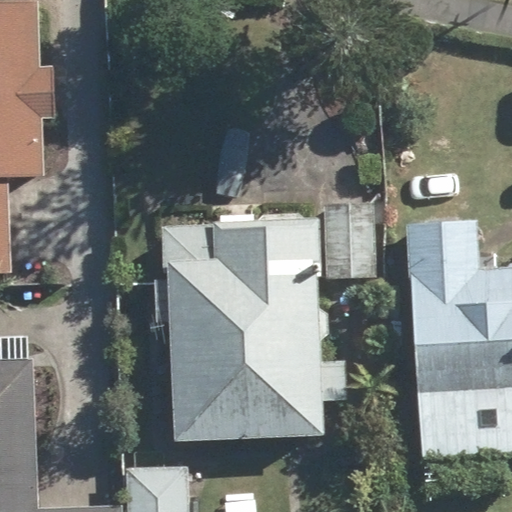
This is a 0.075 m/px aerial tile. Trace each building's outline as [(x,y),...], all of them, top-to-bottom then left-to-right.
[(32,9),(0,10),(0,281),(8,281),(3,185),(41,183),(38,126),(49,126),(47,73),(35,74),(32,9)] [(369,210),(318,212),(321,286),(373,283),(369,210)] [(306,227),(157,234),(167,453),(317,446),(315,410),(340,409),(338,369),(313,370),(306,227)] [(511,276),(470,279),(468,231),(399,234),(410,468),(511,462),(511,276)] [(33,511),(26,365),(0,365),(0,511),(116,511),(116,510),(75,511),(33,511)] [(185,511),(183,471),(122,474),(123,511),(185,511)]
